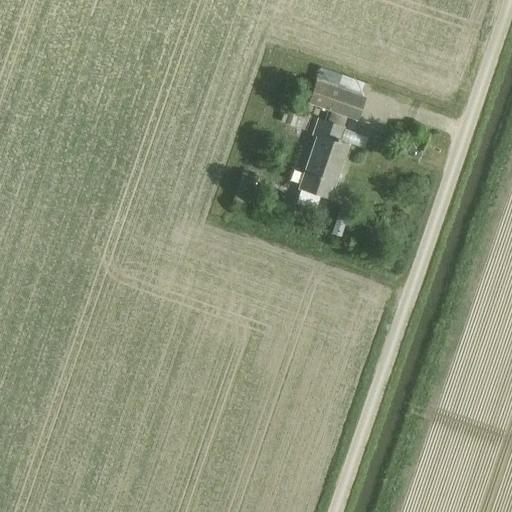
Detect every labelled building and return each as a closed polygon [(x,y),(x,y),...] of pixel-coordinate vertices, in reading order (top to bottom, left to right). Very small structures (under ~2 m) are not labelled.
[(363,98),(316,81),(308,103),(355,120),(363,98)] [(286,107),(281,122),(292,127),(298,111),(286,107)] [(342,128),(323,122),(318,120),(312,135),(317,137),(299,189),(328,199),(346,146),(337,143),(342,128)] [(245,209),(256,177),(244,174),(234,206),(245,209)] [(88,276),(85,284),(107,293),(111,285),(88,276)]
